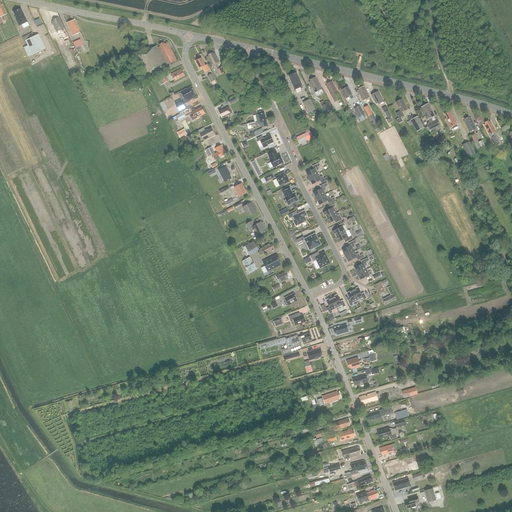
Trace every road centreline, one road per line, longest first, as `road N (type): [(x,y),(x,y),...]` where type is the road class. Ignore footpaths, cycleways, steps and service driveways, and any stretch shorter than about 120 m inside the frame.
road 1 (residential): [(310,298),(187,64),(188,35)]
road 2 (residential): [(310,298),(341,282),(344,271),(294,171),(250,49)]
road 3 (tertiary): [(511,115),(250,49)]
road 4 (residential): [(396,511),(310,298)]
road 5 (tertiary): [(188,35),(24,0)]
